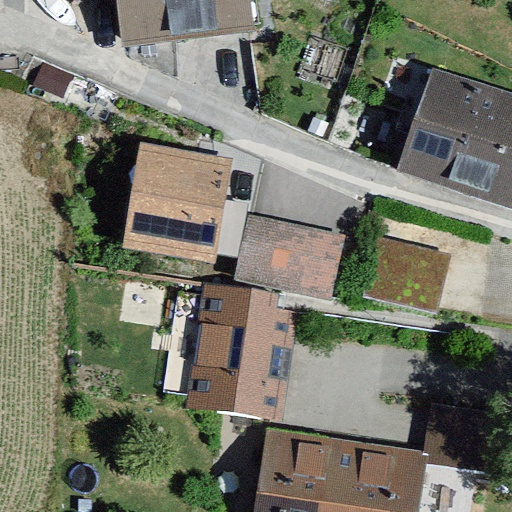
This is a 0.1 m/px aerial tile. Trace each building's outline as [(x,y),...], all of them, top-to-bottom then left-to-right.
[(118,0),(124,51),(257,36),(253,0),(118,0)] [(511,93),(432,67),(399,171),(511,207),(511,93)] [(142,143),(122,248),(215,266),(236,161),(142,143)] [(500,242),(380,219),(364,301),(484,324),(500,242)] [(343,237),(252,220),(240,289),(331,305),(343,237)] [(290,344),(205,329),(190,413),(228,420),(225,439),(271,447),(259,511),(427,511),(436,459),(275,430),(290,344)]
